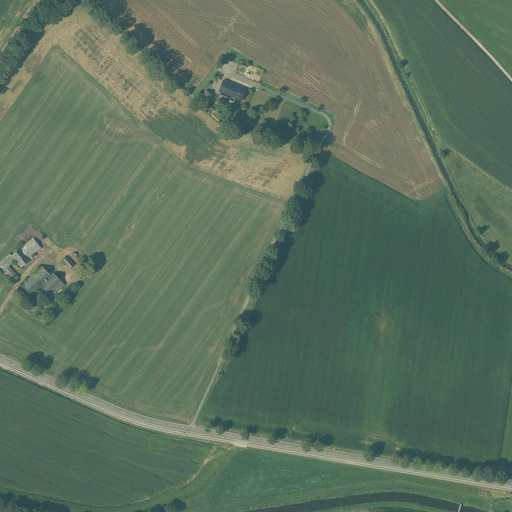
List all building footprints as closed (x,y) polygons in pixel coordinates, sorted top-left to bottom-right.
[(223,80),(219,91),(221,92),(227,95),(242,101),(246,90),(223,80)] [(213,96),(207,92),(204,97),(209,101),(213,96)] [(20,249),(30,261),(34,258),(32,255),(41,248),(33,238),(20,249)] [(30,261),(20,249),(11,255),(15,260),(21,268),(30,261)] [(0,263),(0,269),(10,280),(16,275),(8,267),(15,260),(11,255),(10,254),(0,263)] [(67,257),(62,261),(69,269),(74,266),(67,257)] [(42,267),(22,286),(31,295),(40,286),(51,276),(50,276),(42,267)] [(51,276),(40,286),(51,297),(64,285),(53,274),(50,276),(51,276)] [(27,298),(31,295),(22,286),(18,289),(27,298)]
